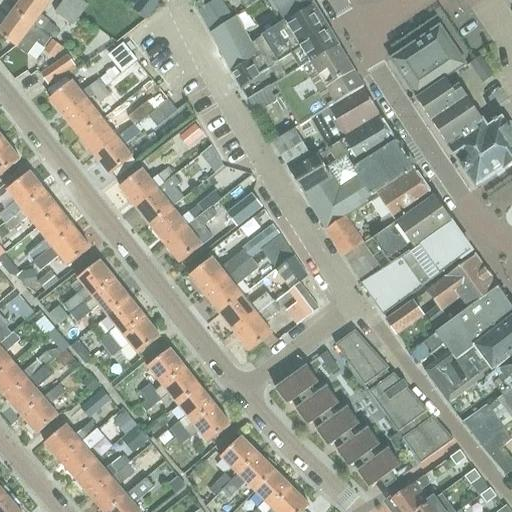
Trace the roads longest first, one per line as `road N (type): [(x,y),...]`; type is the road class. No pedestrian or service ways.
road 1 (residential): [(0,98),(243,391)]
road 2 (residential): [(359,304),(261,163),(175,0)]
road 3 (tertiary): [(358,40),(492,238),(511,247)]
road 4 (residential): [(511,491),(359,304)]
road 5 (residential): [(357,511),(243,391)]
road 6 (residential): [(243,391),(359,304)]
